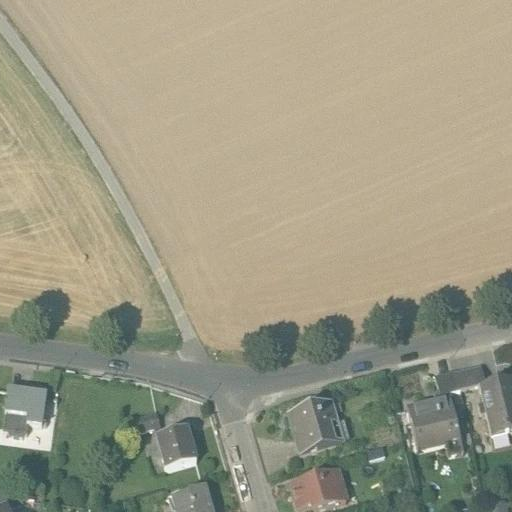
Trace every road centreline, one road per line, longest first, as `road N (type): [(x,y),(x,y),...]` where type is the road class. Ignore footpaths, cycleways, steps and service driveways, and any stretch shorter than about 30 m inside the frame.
road 1 (track): [(0,16),(118,190),(184,321),(196,372)]
road 2 (tertiary): [(511,323),(275,377),(223,377)]
road 3 (tertiary): [(223,377),(0,341)]
road 4 (residential): [(261,511),(223,377)]
